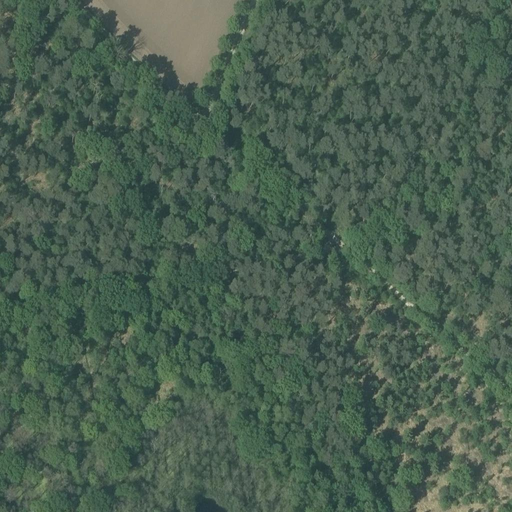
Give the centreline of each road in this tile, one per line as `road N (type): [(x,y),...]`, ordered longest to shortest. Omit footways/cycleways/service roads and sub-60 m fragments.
road 1 (track): [(0,310),(344,249)]
road 2 (track): [(344,249),(511,395)]
road 3 (track): [(344,249),(196,121)]
road 4 (track): [(511,178),(344,249)]
road 5 (track): [(196,121),(99,41),(68,0)]
road 6 (track): [(196,121),(249,0)]
